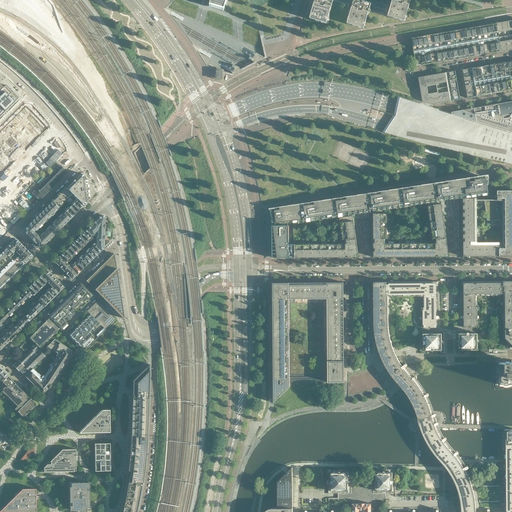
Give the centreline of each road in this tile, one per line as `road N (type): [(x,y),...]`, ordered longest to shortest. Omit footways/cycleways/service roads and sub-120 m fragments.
road 1 (trunk): [(511,142),(338,91),(290,91),(216,117)]
road 2 (trunk): [(222,131),(311,108),(511,157)]
road 3 (primary): [(219,511),(246,388),(249,270)]
road 4 (primary): [(237,274),(235,414),(213,511)]
road 5 (residential): [(141,511),(151,338)]
road 6 (residential): [(351,269),(351,346),(365,346),(366,269)]
road 7 (primary): [(127,0),(165,49),(208,129)]
road 8 (primary): [(249,270),(243,205),(222,131)]
road 9 (primary): [(208,129),(229,195),(237,266)]
road 10 (primary): [(216,117),(141,0)]
road 11 (unknown): [(3,121),(45,165),(51,160),(54,149),(14,109)]
